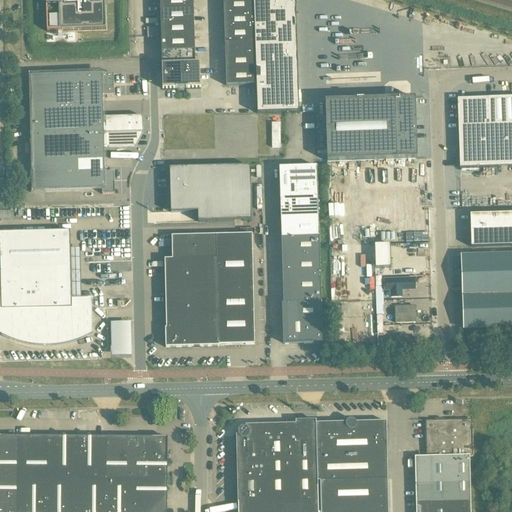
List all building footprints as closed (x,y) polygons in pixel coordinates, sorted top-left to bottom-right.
[(103,0),(43,0),(45,31),(105,29),(103,0)] [(159,0),(163,88),(162,88),(162,90),(176,89),(188,89),(187,89),(201,88),(201,87),(200,87),(199,66),(195,66),(195,56),(195,48),(195,47),(194,29),(194,20),(193,2),(194,2),(193,0),(159,0)] [(223,0),(225,44),(226,58),(226,87),(244,86),(256,86),(257,86),(257,92),(258,114),(299,113),(298,91),(296,7),(296,6),(297,0),(223,0)] [(155,33),(155,24),(144,23),(144,33),(155,33)] [(102,75),(29,77),(30,111),(103,109),(102,97),(114,96),(113,75),(102,75)] [(511,97),(489,99),(458,100),(461,197),(511,195),(511,97)] [(415,99),(325,102),(327,162),(417,159),(415,99)] [(103,109),(30,111),(30,137),(118,134),(117,122),(103,122),(103,109)] [(118,134),(30,137),(31,162),(104,161),(104,148),(118,148),(118,134)] [(104,161),(31,162),(32,191),(102,190),(102,195),(114,195),(114,173),(104,173),(104,161)] [(361,167),(361,185),(369,185),(369,189),(420,188),(419,165),(361,167)] [(198,211),(198,221),(251,220),(250,166),(170,168),(171,212),(198,211)] [(317,167),(278,168),(280,200),(280,227),(284,345),(323,344),(317,167)] [(511,214),(470,216),(471,248),(511,246),(511,214)] [(0,274),(0,301),(1,302),(1,305),(0,305),(0,316),(1,318),(2,336),(6,338),(10,340),(14,341),(18,343),(22,344),(26,345),(30,345),(35,346),(39,346),(43,347),(47,346),(52,346),(56,346),(60,345),(64,345),(68,344),(72,342),(77,341),(81,340),(85,338),(88,336),(93,334),(92,299),(83,299),(82,250),(75,250),(76,300),(72,300),(70,232),(0,233),(0,265),(0,274)] [(172,260),(164,260),(166,329),(165,329),(165,348),(219,347),(219,346),(254,345),(252,235),(215,236),(172,237),(172,260)] [(375,269),(391,268),(390,245),(374,245),(375,269)] [(511,254),(461,256),(464,330),(511,328),(511,254)] [(422,273),(422,257),(391,258),(392,274),(422,273)] [(361,265),(341,265),(342,296),(361,296),(361,265)] [(414,280),(384,281),(385,293),(390,293),(390,300),(402,300),(401,293),(415,292),(414,280)] [(340,335),(356,334),(355,304),(339,304),(340,335)] [(415,307),(395,308),(396,325),(416,325),(415,307)] [(117,323),(111,324),(111,355),(117,355),(131,355),(131,324),(117,323)] [(418,339),(400,339),(400,335),(393,335),(393,339),(387,340),(387,351),(418,350),(418,339)] [(238,436),(236,436),(237,511),(388,511),(386,422),(356,423),(353,420),(349,420),(346,423),(246,426),(246,428),(241,428),(238,431),(238,436)] [(426,458),(415,458),(416,511),(470,511),(469,457),(472,457),(471,420),(425,422),(426,458)] [(0,437),(0,511),(166,511),(167,438),(0,437)]
